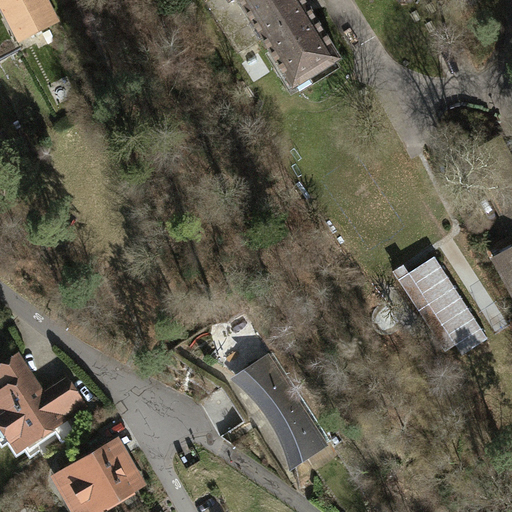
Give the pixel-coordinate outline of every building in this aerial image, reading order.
[(0,0),(0,33),(11,55),(26,47),(23,40),(56,23),(44,0),(0,0)] [(261,37),(293,88),(340,59),(309,8),(322,5),(320,0),(205,0),(237,51),(261,37)] [(0,33),(0,60),(11,55),(0,33)] [(511,249),(496,258),(511,288),(511,163),(499,139),(470,155),(511,232),(511,249)] [(434,256),(399,280),(445,351),(456,344),(462,355),(488,339),(434,256)] [(328,444),(270,355),(238,376),(255,392),(269,409),(278,422),(286,440),(295,464),(328,444)] [(42,396),(17,358),(0,368),(0,418),(18,447),(82,406),(65,381),(42,396)] [(109,447),(56,478),(75,511),(90,511),(133,488),(109,447)]
